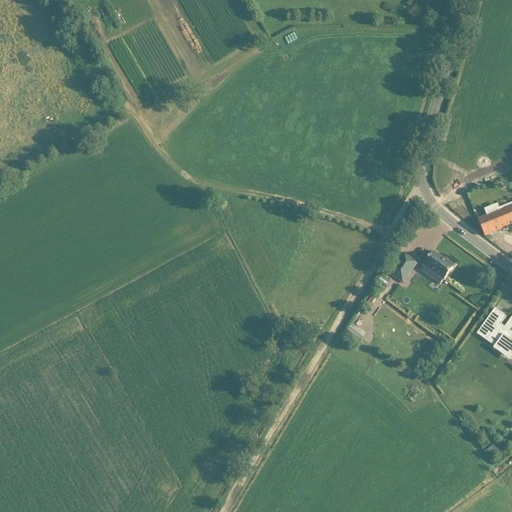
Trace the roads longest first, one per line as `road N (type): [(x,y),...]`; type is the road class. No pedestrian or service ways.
road 1 (track): [(221,511),(419,182)]
road 2 (tertiary): [(511,267),(438,210),(419,182),(464,0)]
road 3 (track): [(209,183),(390,232)]
